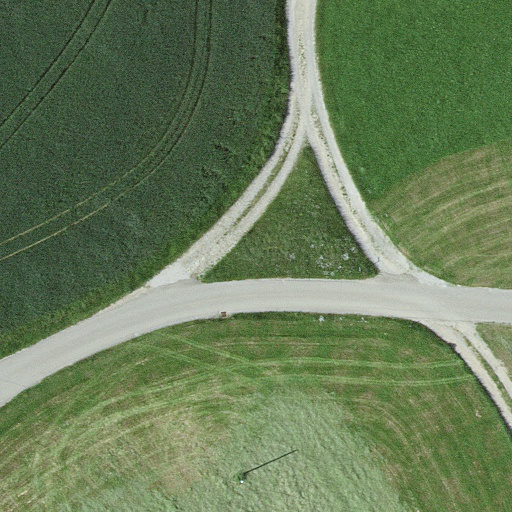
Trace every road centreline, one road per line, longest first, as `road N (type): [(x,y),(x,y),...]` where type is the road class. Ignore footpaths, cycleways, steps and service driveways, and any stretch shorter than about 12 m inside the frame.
road 1 (residential): [(511,307),(220,296),(110,325),(0,387)]
road 2 (track): [(305,0),(312,107),(359,224),(434,301),(511,408)]
road 3 (track): [(312,107),(264,197),(160,307)]
